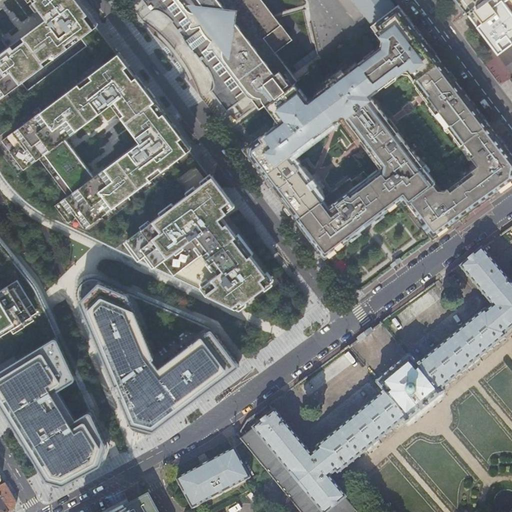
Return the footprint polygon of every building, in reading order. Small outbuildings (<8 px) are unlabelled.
[(0,0),(0,113),(110,36),(89,9),(85,3),(82,0),(0,0)] [(141,0),(151,13),(152,12),(153,12),(154,11),(156,11),(158,12),(159,12),(161,13),(162,14),(164,15),(167,17),(169,19),(171,21),(172,22),(171,23),(182,37),(182,38),(195,55),(196,55),(206,69),(207,68),(209,70),(210,72),(211,74),(211,76),(212,78),(213,80),(214,82),(214,83),(214,85),(214,87),(213,88),(213,89),(212,90),(211,91),(227,112),(247,96),(258,111),(268,103),(293,84),(297,81),(275,52),(292,40),(261,0),(141,0)] [(456,0),(460,5),(465,12),(480,0),(456,0)] [(511,0),(480,0),(465,12),(471,20),(500,58),(504,55),(511,65),(511,68),(510,70),(511,72),(511,0)] [(414,209),(411,211),(433,238),(448,227),(478,206),(496,193),(511,181),(511,156),(483,118),(480,118),(478,114),(479,113),(475,107),(472,107),(469,103),(470,101),(435,54),(432,54),(426,47),(427,44),(409,21),(408,23),(405,19),(406,16),(397,5),(371,25),(381,39),(385,39),(384,47),(381,49),(380,47),(374,52),(375,54),(366,60),(365,58),(345,73),(343,71),(327,83),(329,85),(314,96),(316,98),(310,103),(306,102),(307,99),(299,89),(297,90),(293,84),(268,103),(283,122),(280,125),(276,125),(249,145),(248,154),(283,201),(286,205),(288,207),(325,256),(388,208),(386,206),(394,200),(396,202),(404,196),(408,201),(406,203),(406,204),(409,202),(414,209)] [(119,47),(110,36),(0,113),(0,148),(132,62),(119,47)] [(155,36),(154,36),(188,82),(189,82),(187,76),(184,72),(182,68),(179,64),(176,59),(171,53),(167,48),(163,44),(160,40),(157,38),(155,36)] [(132,62),(0,148),(0,165),(49,217),(89,238),(202,157),(163,104),(158,97),(153,91),(149,86),(145,80),(141,75),(135,66),(132,62)] [(211,169),(202,157),(89,238),(124,255),(224,187),(211,169)] [(223,310),(281,342),(304,321),(307,299),(224,187),(124,255),(223,310)] [(0,246),(0,346),(53,312),(0,246)] [(511,285),(511,284),(511,283),(511,282),(510,282),(505,277),(506,277),(505,275),(504,276),(500,272),(501,271),(500,269),(499,270),(495,265),(496,264),(495,263),(494,264),(490,259),(490,258),(489,257),(488,257),(484,252),(485,251),(484,250),(483,251),(482,249),(460,268),(461,270),(460,271),(462,272),(462,271),(467,276),(466,277),(467,278),(468,278),(472,282),(471,283),(472,285),(473,284),(477,289),(478,291),(478,290),(483,295),(482,296),(483,297),(484,296),(488,301),(487,302),(488,303),(489,303),(493,307),(487,312),(485,310),(484,311),(483,311),(481,312),(482,313),(477,317),(477,316),(475,317),(476,318),(471,322),(470,321),(468,323),(469,323),(465,327),(464,326),(462,328),(463,329),(459,332),(458,331),(456,333),(456,334),(452,337),(451,336),(450,338),(450,339),(446,342),(445,342),(443,343),(444,344),(440,347),(439,347),(437,348),(438,349),(433,353),(433,352),(430,354),(431,355),(427,358),(426,357),(424,359),(425,359),(421,363),(421,362),(418,364),(419,364),(418,365),(418,364),(417,364),(416,363),(416,364),(412,359),(413,358),(411,356),(409,357),(409,356),(408,356),(407,357),(403,360),(403,361),(383,378),(382,377),(377,381),(376,382),(377,383),(377,384),(376,384),(378,387),(379,386),(383,391),(382,392),(383,392),(382,393),(383,394),(381,393),(380,395),(381,396),(376,399),(375,399),(373,400),(374,401),(370,405),(369,403),(367,405),(368,406),(364,410),(363,409),(361,410),(362,411),(357,415),(356,414),(354,415),(355,416),(351,420),(350,419),(348,420),(349,421),(345,425),(344,424),(342,425),(343,427),(339,430),(338,429),(336,430),(337,432),(332,435),(331,434),(330,435),(330,437),(326,440),(325,439),(323,441),(324,442),(320,446),(319,444),(317,446),(318,447),(316,448),(317,450),(311,455),(275,411),(261,422),(252,429),(253,430),(240,440),(299,511),(356,511),(345,499),(346,498),(329,477),(336,472),(338,474),(339,473),(340,474),(342,472),(341,472),(346,468),(346,469),(348,467),(347,467),(352,463),(353,464),(354,462),(354,461),(358,458),(359,458),(361,457),(360,456),(364,453),(365,453),(367,452),(366,451),(371,447),(371,448),(373,447),(372,446),(377,442),(378,443),(380,441),(379,441),(383,437),(384,438),(386,436),(385,436),(389,432),(390,433),(392,431),(391,430),(396,427),(397,428),(399,426),(398,425),(402,422),(403,422),(404,422),(406,425),(410,422),(409,421),(440,396),(441,396),(444,394),(442,391),(443,390),(442,389),(446,386),(447,387),(449,385),(448,384),(453,381),(454,381),(455,380),(455,379),(459,375),(460,376),(462,375),(461,373),(465,370),(466,371),(468,370),(467,368),(471,365),(472,366),(474,365),(474,364),(478,360),(478,361),(480,359),(480,358),(484,355),(485,356),(487,354),(486,353),(490,350),(491,351),(493,349),(492,348),(496,345),(497,346),(499,344),(498,343),(503,340),(505,339),(504,338),(507,336),(505,334),(511,328),(511,285)] [(159,418),(259,356),(103,269),(72,299),(132,415),(159,418)] [(426,290),(413,298),(418,306),(412,309),(419,321),(443,307),(435,293),(429,296),(426,290)] [(63,324),(53,312),(0,346),(0,378),(69,334),(63,324)] [(93,369),(69,334),(0,378),(0,384),(58,471),(68,473),(78,475),(111,455),(114,435),(93,369)] [(210,486),(217,495),(250,478),(234,448),(209,462),(201,466),(176,480),(188,501),(210,486)] [(201,466),(209,462),(207,458),(199,462),(201,466)] [(4,484),(0,486),(0,498),(7,511),(12,511),(14,511),(15,507),(16,503),(4,484)] [(192,509),(217,495),(210,486),(188,501),(192,509)] [(157,511),(148,495),(136,502),(116,511),(157,511)]
